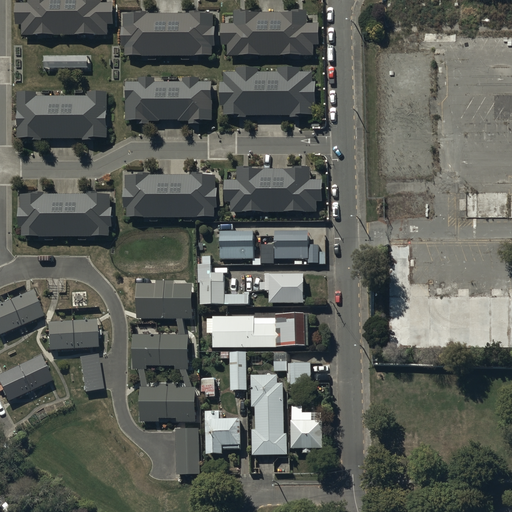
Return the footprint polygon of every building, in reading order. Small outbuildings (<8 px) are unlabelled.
[(29,0),(29,7),(17,7),(17,30),(23,30),(23,40),(108,40),(108,29),(115,29),(115,7),(102,7),(102,0),(29,0)] [(386,0),(386,27),(459,27),(459,0),(386,0)] [(511,0),(479,0),(479,26),(487,26),(487,28),(493,28),(493,26),(504,26),(504,29),(510,29),(510,26),(511,26),(511,0)] [(234,28),(222,28),(222,50),(228,50),(228,60),(314,61),(315,49),(321,49),(321,28),(308,28),(308,16),(234,15),(234,28)] [(125,31),(122,31),(122,51),(125,51),(126,60),(213,60),(213,50),(216,50),(216,32),(214,32),(214,20),(202,20),(202,16),(138,16),(138,20),(125,20),(125,31)] [(511,35),(456,36),(456,52),(511,51),(511,35)] [(377,57),(380,181),(433,179),(430,57),(377,57)] [(225,86),(221,86),(221,110),(225,110),(225,120),(236,120),(236,123),(245,123),(245,121),(247,121),(247,120),(291,120),(291,123),(301,123),(301,121),(313,121),(313,110),(317,110),(317,86),(314,86),(314,76),(301,76),(301,73),(279,73),(279,76),(259,76),(259,73),(237,73),(237,76),(225,76),(225,86)] [(139,84),(127,84),(127,124),(138,124),(138,127),(151,127),(151,124),(161,124),(161,122),(180,122),(181,123),(190,123),(190,127),(203,127),(203,123),(214,123),(214,83),(202,83),(202,78),(183,79),(183,83),(156,83),(156,79),(139,79),(139,84)] [(37,97),(18,97),(18,143),(32,143),(32,146),(43,146),(43,143),(83,142),(83,145),(93,145),(93,143),(108,143),(108,97),(88,97),(88,100),(37,101),(37,97)] [(511,113),(470,114),(471,142),(511,141),(511,113)] [(238,184),(225,184),(225,206),(232,206),(232,217),(317,217),(317,206),(324,206),(324,184),(311,184),(311,172),(238,172),(238,184)] [(126,193),(124,193),(125,212),(127,212),(127,222),(150,222),(150,225),(158,225),(158,222),(185,222),(185,224),(192,224),(192,222),(215,223),(215,212),(218,212),(218,191),(218,179),(126,178),(126,193)] [(508,195),(467,195),(466,223),(508,224),(508,222),(511,222),(511,200),(508,200),(508,195)] [(21,212),(19,212),(19,232),(23,232),(23,241),(46,241),(46,244),(54,244),(53,241),(80,241),(80,244),(87,244),(87,241),(109,241),(109,231),(113,231),(113,197),(21,198),(21,212)] [(430,198),(384,199),(384,222),(430,221),(430,198)] [(221,233),(221,263),(255,263),(255,233),(245,233),(245,236),(237,236),(237,233),(221,233)] [(276,233),(276,263),(309,263),(309,267),(326,267),(326,251),(319,251),(319,246),(310,246),(310,233),(276,233)] [(411,250),(389,250),(390,355),(511,354),(511,300),(502,300),(502,294),(492,294),(492,301),(470,301),(470,292),(459,292),(459,301),(430,301),(430,293),(419,293),(419,289),(411,289),(411,250)] [(226,275),(213,275),(213,266),(200,266),(200,286),(201,286),(201,310),(250,310),(250,298),(226,298),(226,275)] [(270,296),(270,308),(305,308),(305,277),(290,277),(290,276),(285,276),(285,277),(266,277),(266,287),(261,287),(261,294),(266,294),(266,296),(270,296)] [(193,288),(175,289),(175,285),(157,284),(156,288),(138,288),(138,323),(177,322),(181,337),(135,337),(134,374),(139,374),(143,392),(142,392),(141,426),(160,426),(160,423),(177,423),(177,426),(197,426),(197,392),(193,392),(187,373),(189,373),(190,338),(187,337),(184,323),(193,323),(193,288)] [(0,308),(0,339),(42,321),(31,295),(0,308)] [(214,322),(208,322),(207,337),(214,337),(215,353),(310,350),(309,320),(277,321),(277,322),(256,323),(255,320),(214,320),(214,322)] [(47,327),(49,355),(98,352),(96,324),(47,327)] [(247,356),(230,356),(231,394),(248,394),(247,356)] [(98,358),(80,361),(85,397),(104,394),(98,358)] [(0,378),(0,389),(8,406),(53,386),(41,360),(0,378)] [(312,364),(291,365),(291,388),(312,388),(312,364)] [(288,365),(275,365),(275,375),(288,375),(288,365)] [(256,433),(252,434),(253,460),(289,459),(288,438),(285,438),(284,386),(278,386),(278,379),(252,380),(253,412),(256,412),(256,433)] [(217,382),(202,382),(202,396),(206,396),(206,401),(217,401),(217,382)] [(294,426),(292,426),(292,455),(304,454),(304,458),(312,458),(312,454),(325,454),(324,427),(320,427),(320,423),(312,423),(312,417),(310,417),(310,415),(305,416),(305,411),(293,411),(294,426)] [(207,417),(207,460),(224,460),(223,454),(241,454),(241,422),(224,422),(224,414),(208,414),(208,417),(207,417)] [(200,433),(177,434),(177,480),(202,479),(200,433)] [(31,472),(23,480),(44,498),(51,490),(31,472)]
